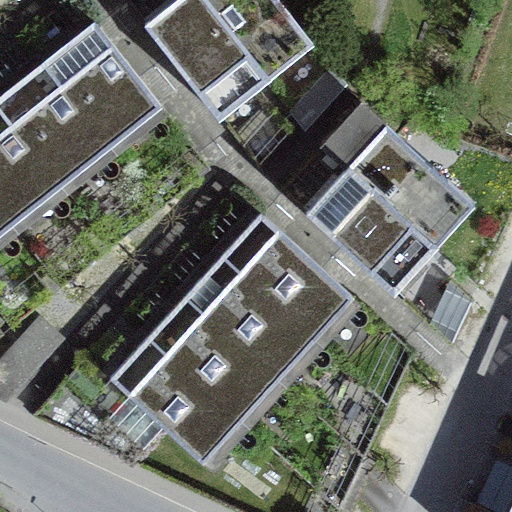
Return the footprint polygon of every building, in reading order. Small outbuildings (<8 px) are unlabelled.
[(174,0),(168,5),(145,23),(219,116),(312,42),(278,0),(174,0)] [(93,21),(44,61),(111,145),(160,105),(93,21)] [(0,108),(61,184),(111,145),(44,61),(0,95),(0,108)] [(291,111),(304,126),(344,82),(331,67),(291,111)] [(326,189),(306,211),(395,291),(475,203),(362,102),(322,146),(334,156),(346,167),(326,189)] [(0,209),(11,224),(61,184),(0,108),(0,209)] [(0,232),(11,224),(0,209),(0,232)] [(222,256),(314,339),(354,296),(262,212),(222,256)] [(186,295),(278,378),(314,339),(222,256),(186,295)] [(150,335),(242,418),(278,378),(186,295),(150,335)] [(203,461),(242,418),(150,335),(111,377),(203,461)] [(0,396),(4,399),(21,382),(0,364),(0,396)]
